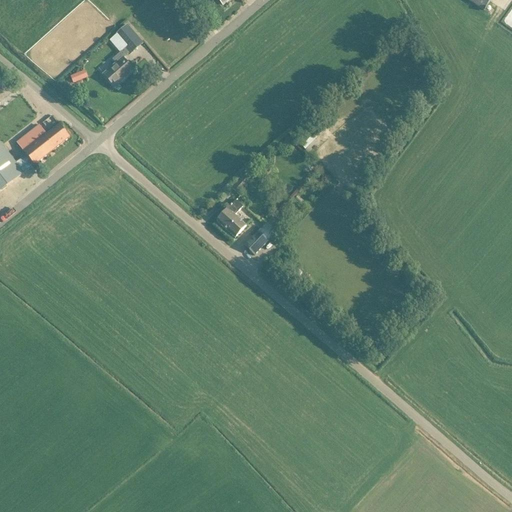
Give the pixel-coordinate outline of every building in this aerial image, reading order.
[(491,0),(466,0),(484,11),(491,0)] [(144,43),(137,36),(128,25),(120,32),(115,37),(125,49),(113,60),(116,64),(104,75),(114,87),(133,71),(123,59),(130,54),(130,55),(144,43)] [(78,74),(71,77),(74,83),(80,80),(78,74)] [(28,106),(0,125),(0,136),(6,145),(39,121),(28,106)] [(305,150),(328,129),(320,121),(298,142),(305,150)] [(39,126),(31,132),(17,143),(26,155),(16,163),(0,143),(0,192),(24,174),(23,173),(34,165),(34,166),(70,138),(60,125),(47,135),(39,126)] [(244,176),(232,189),(238,194),(246,185),(249,182),(244,176)] [(233,205),(224,214),(217,222),(235,239),(242,231),(247,227),(235,215),(243,207),(236,201),(233,205)] [(255,256),(261,249),(268,242),(268,241),(276,233),(267,223),(259,232),(258,232),(244,246),(255,256)] [(297,278),(302,273),(291,264),(287,268),(297,278)]
